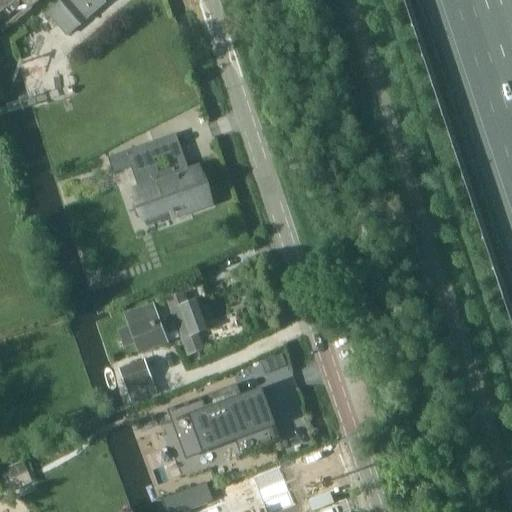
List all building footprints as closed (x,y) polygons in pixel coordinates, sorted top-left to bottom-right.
[(68,35),(106,3),(102,0),(65,0),(49,14),(68,35)] [(158,217),(191,205),(178,171),(161,177),(158,169),(143,175),(138,162),(143,160),(137,144),(110,154),(116,170),(135,221),(156,213),(158,217)] [(197,334),(210,329),(200,300),(186,305),(183,296),(167,302),(187,355),(202,349),(197,334)] [(131,326),(119,331),(126,347),(137,343),(140,353),(167,343),(165,336),(177,331),(175,324),(162,329),(153,305),(126,315),(131,326)] [(128,389),(152,380),(144,361),(121,370),(128,389)] [(235,436),(242,455),(279,441),(265,403),(267,403),(266,401),(257,404),(253,394),(263,390),(262,388),(241,396),(237,385),(168,410),(168,412),(180,408),(196,450),(235,436)] [(218,503),(195,511),(272,511),(292,505),(277,467),(214,492),(218,503)] [(187,511),(214,502),(206,483),(162,500),(166,511),(187,511)]
